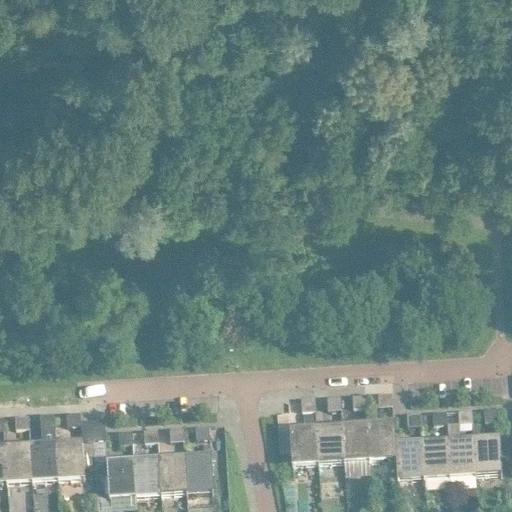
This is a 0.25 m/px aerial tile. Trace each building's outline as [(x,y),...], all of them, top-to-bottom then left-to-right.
[(382,397),(382,409),(396,408),(395,396),(394,396),(382,397)] [(356,398),(357,410),(371,409),(370,397),(369,397),(356,398)] [(330,400),(331,412),(345,411),(344,399),(330,400)] [(305,401),(306,413),(307,413),(319,413),(320,413),(319,400),(318,400),(318,401),(305,401)] [(488,424),(502,423),(501,411),(500,411),(488,412),(488,424)] [(462,413),(463,425),(476,424),(476,412),(474,412),(474,413),(462,413)] [(436,415),(437,427),(451,426),(450,414),(449,414),(436,415)] [(71,428),(84,427),(84,415),(83,415),(70,416),(71,428)] [(292,415),(281,416),(283,455),(295,454),(293,431),(292,415)] [(411,416),(412,428),(425,428),(424,415),(423,415),(423,416),(411,416)] [(19,431),(33,430),(32,418),(31,418),(19,419),(19,431)] [(400,462),(399,446),(398,424),(396,424),(396,426),(372,427),(374,464),(374,462),(399,461),(399,462),(400,462)] [(463,425),(451,426),(451,436),(464,436),(463,432),(463,425)] [(373,464),(374,464),(372,427),(346,429),(348,465),(349,465),(349,464),(373,462),(373,464)] [(199,430),(200,442),(213,441),(213,429),(212,429),(199,430)] [(348,465),(346,429),(320,431),(323,467),(323,465),(348,464),(348,465)] [(173,431),(174,443),(188,442),(187,430),(186,430),(173,431)] [(322,467),(323,467),(320,431),(295,432),(294,431),(293,431),(295,454),(295,463),(296,469),(297,469),(297,467),(322,466),(322,467)] [(148,445),(162,444),(161,432),(148,433),(148,445)] [(122,434),(123,446),(136,445),(136,433),(135,433),(122,434)] [(502,441),(477,442),(479,478),(480,478),(480,476),(504,475),(504,476),(506,476),(503,439),(502,439),(502,441)] [(477,442),(451,444),(454,479),(454,478),(479,476),(479,478),(477,442)] [(87,468),(99,467),(98,444),(86,445),(86,444),(85,444),(85,445),(59,447),(61,483),(62,483),(62,482),(87,480),(87,482),(88,481),(87,468)] [(98,444),(99,467),(111,466),(113,502),(114,501),(114,500),(139,498),(139,500),(137,464),(112,465),(112,464),(110,464),(109,444),(98,444)] [(451,444),(426,446),(428,481),(428,479),(453,478),(453,479),(454,479),(451,444)] [(399,446),(400,462),(401,482),(402,482),(402,481),(427,479),(428,481),(426,446),(400,447),(400,446),(399,446)] [(61,483),(59,447),(34,448),(36,485),(36,483),(61,482),(61,483)] [(35,485),(36,485),(34,448),(8,450),(10,486),(11,486),(11,485),(35,483),(35,485)] [(10,486),(8,450),(0,450),(0,485),(10,485),(10,486)] [(295,454),(283,455),(284,464),(295,463),(295,454)] [(214,459),(188,460),(191,497),(191,495),(216,494),(216,495),(217,495),(215,457),(214,457),(214,459)] [(188,460),(163,462),(165,498),(165,497),(190,495),(190,497),(191,497),(188,460)] [(163,462),(137,464),(139,500),(140,500),(140,498),(165,497),(165,498),(163,462)]
